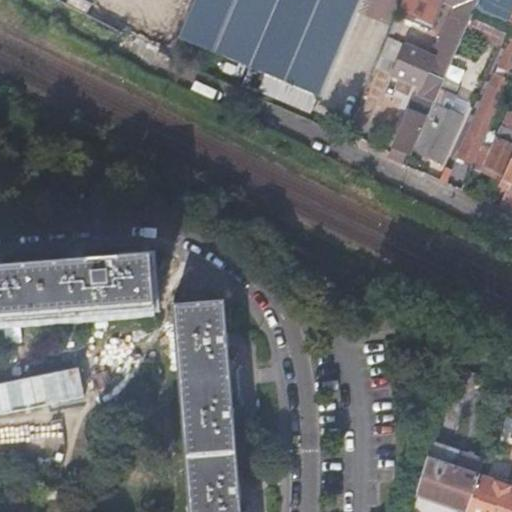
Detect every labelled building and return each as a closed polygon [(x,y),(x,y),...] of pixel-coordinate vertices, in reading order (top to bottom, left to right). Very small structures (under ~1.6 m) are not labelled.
[(192,0),(177,36),(319,94),(359,0),(192,0)] [(454,0),(452,6),(456,7),(445,31),(441,29),(430,54),(403,42),(390,73),(398,76),(409,81),(420,86),(418,93),(415,92),(391,146),(409,154),(413,144),(443,76),(466,26),(474,7),(474,6),(477,1),(476,0),(454,0)] [(508,21),(511,11),(511,0),(476,0),(477,1),(474,6),(508,21)] [(503,34),(508,22),(474,7),(466,26),(500,40),(503,34)] [(511,22),(509,21),(508,22),(503,34),(511,38),(511,22)] [(511,79),(488,68),(475,97),(482,100),(457,153),(474,161),(511,79)] [(405,90),(409,81),(398,76),(395,86),(405,90)] [(457,82),(443,76),(413,144),(441,157),(460,115),(447,109),(453,96),(451,96),(457,82)] [(368,134),(375,121),(358,112),(351,124),(368,134)] [(511,118),(505,132),(499,129),(482,166),(501,175),(511,150),(511,118)] [(498,204),(511,210),(511,154),(502,177),(508,181),(498,204)] [(151,307),(147,258),(34,267),(38,316),(151,307)] [(0,319),(38,316),(34,267),(0,270),(0,319)] [(180,407),(230,403),(222,301),(172,305),(180,407)] [(187,497),(238,493),(230,403),(180,407),(187,497)] [(432,440),(430,445),(458,455),(460,449),(432,440)] [(430,445),(416,491),(467,508),(479,474),(485,458),(460,449),(458,455),(430,445)] [(467,508),(465,511),(511,511),(511,486),(479,474),(467,508)] [(188,511),(239,511),(238,493),(187,497),(188,511)]
